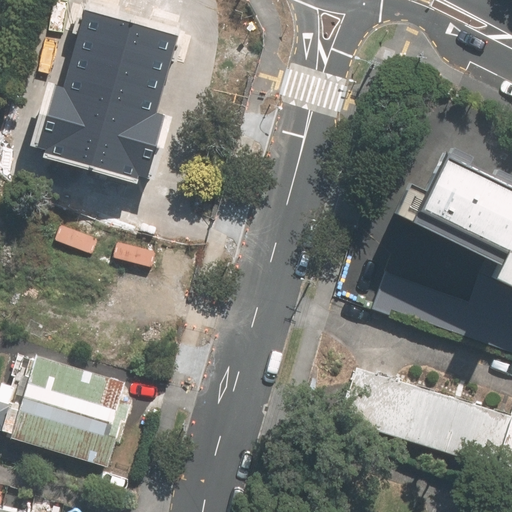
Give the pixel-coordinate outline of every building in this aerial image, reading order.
[(49,85),(32,148),(45,151),(43,158),(137,184),(139,178),(154,183),(172,119),(155,114),(180,23),(150,15),(148,21),(117,13),(119,6),(96,0),(87,0),(64,89),(49,85)] [(511,179),(447,146),(423,191),(408,183),(395,209),(495,260),(492,267),(511,276),(511,179)] [(37,216),(0,205),(0,331),(131,369),(166,243),(95,222),(88,248),(33,233),(37,216)] [(0,396),(0,441),(102,474),(129,387),(18,352),(4,397),(0,396)] [(511,416),(346,368),(328,430),(511,482),(511,416)]
